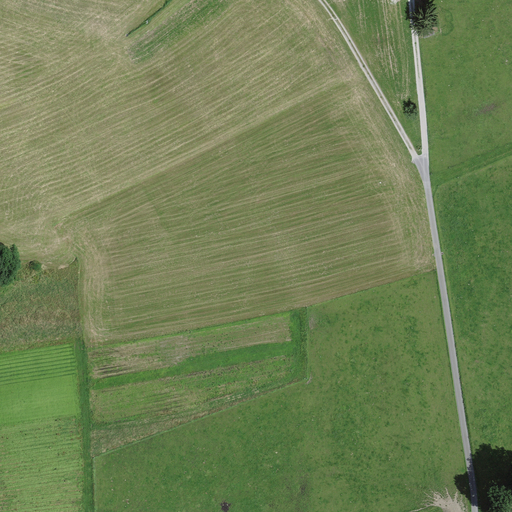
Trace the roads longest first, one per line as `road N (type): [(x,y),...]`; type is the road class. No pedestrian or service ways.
road 1 (track): [(313,0),(423,171),(410,0)]
road 2 (residential): [(473,511),(423,171)]
